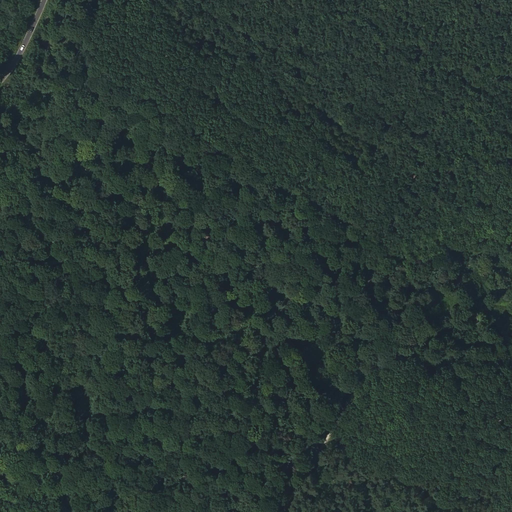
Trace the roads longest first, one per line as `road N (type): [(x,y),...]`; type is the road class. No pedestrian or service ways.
road 1 (track): [(511,139),(282,511)]
road 2 (track): [(456,511),(361,454),(313,461)]
